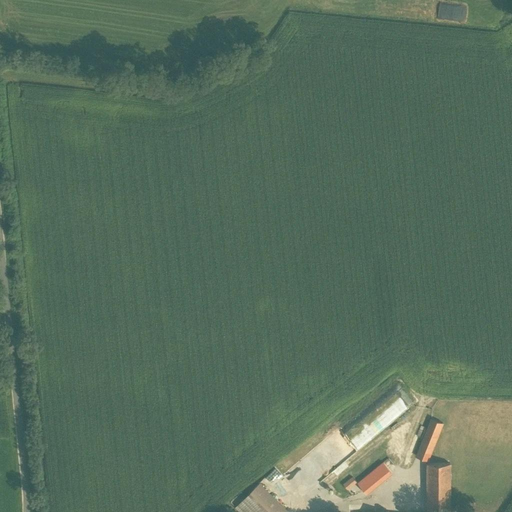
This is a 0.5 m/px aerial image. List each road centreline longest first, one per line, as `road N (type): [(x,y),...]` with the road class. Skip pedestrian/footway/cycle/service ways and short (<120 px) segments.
road 1 (unclassified): [(0,237),(27,511)]
road 2 (unknown): [(308,511),(432,421),(406,511)]
